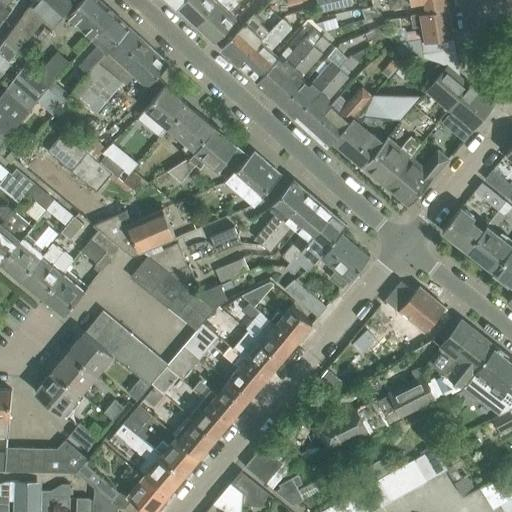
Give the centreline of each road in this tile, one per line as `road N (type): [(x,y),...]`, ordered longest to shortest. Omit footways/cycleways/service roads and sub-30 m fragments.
road 1 (unclassified): [(134,0),(404,243)]
road 2 (residential): [(179,511),(404,243)]
road 3 (residential): [(181,343),(106,281),(69,324),(42,325),(0,366)]
road 4 (residential): [(404,243),(511,115)]
road 5 (unclassified): [(404,243),(511,329)]
